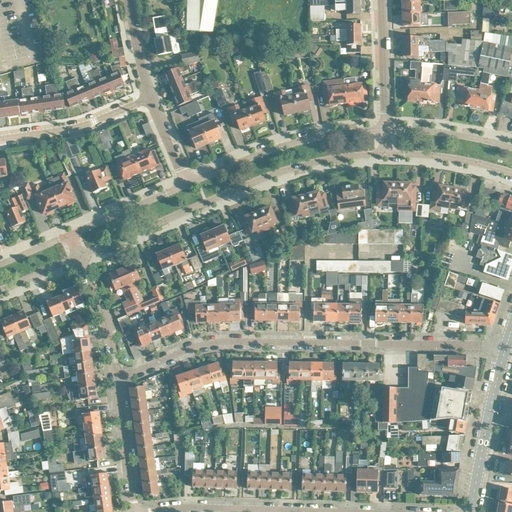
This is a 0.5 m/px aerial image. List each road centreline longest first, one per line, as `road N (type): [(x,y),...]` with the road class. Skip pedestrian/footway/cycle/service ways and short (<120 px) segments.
road 1 (residential): [(507,343),(204,340),(116,378)]
road 2 (residential): [(78,257),(299,165),(385,153)]
road 3 (residential): [(385,129),(292,143),(186,184)]
road 4 (tertiary): [(469,511),(507,343)]
road 5 (residential): [(143,511),(312,511)]
road 6 (residential): [(151,98),(86,125),(0,140)]
road 7 (residential): [(134,511),(116,378)]
road 8 (residential): [(385,129),(382,0)]
road 9 (residential): [(186,184),(68,235)]
road 10 (residential): [(385,153),(511,173)]
road 11 (residential): [(116,378),(104,319),(78,257)]
road 12 (residential): [(511,148),(385,129)]
